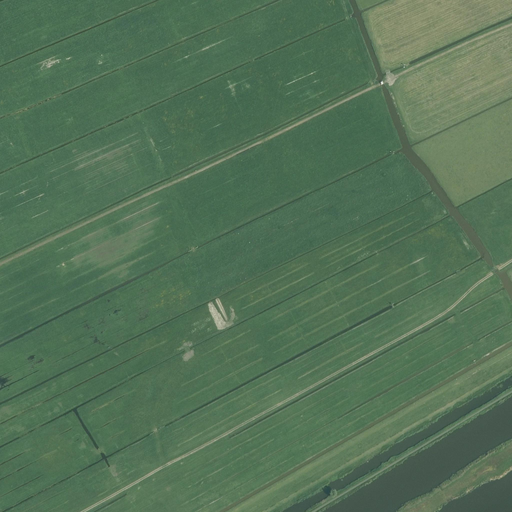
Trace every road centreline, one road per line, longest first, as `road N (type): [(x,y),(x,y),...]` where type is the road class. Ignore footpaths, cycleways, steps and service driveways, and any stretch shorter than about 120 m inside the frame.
road 1 (track): [(86,511),(443,313),(511,262)]
road 2 (track): [(0,264),(373,87)]
road 3 (track): [(373,87),(511,24)]
